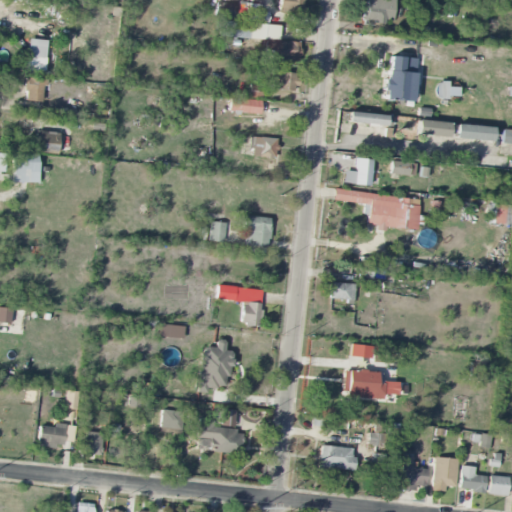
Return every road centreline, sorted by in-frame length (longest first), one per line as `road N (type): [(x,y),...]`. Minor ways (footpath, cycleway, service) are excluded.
road 1 (residential): [(329,0),(274,511)]
road 2 (residential): [(389,511),(0,471)]
